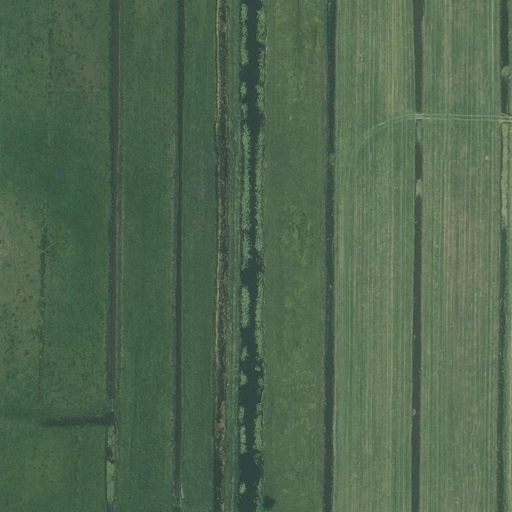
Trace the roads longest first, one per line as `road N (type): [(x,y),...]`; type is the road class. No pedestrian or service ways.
road 1 (track): [(347,130),(344,511)]
road 2 (track): [(348,0),(347,130),(433,114),(511,120)]
